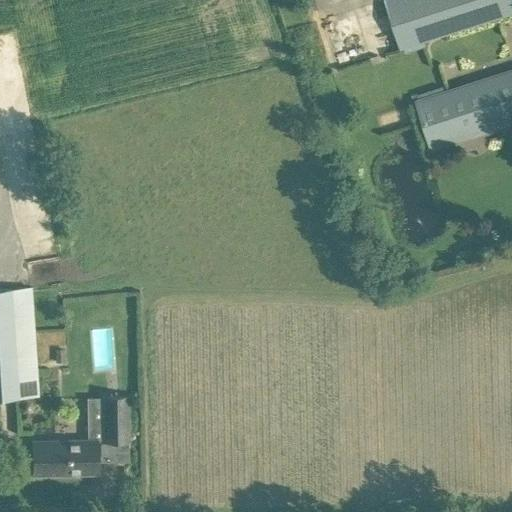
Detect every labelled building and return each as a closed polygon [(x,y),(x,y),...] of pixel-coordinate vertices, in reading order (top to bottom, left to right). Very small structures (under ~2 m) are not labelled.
[(511,0),(384,0),(400,49),(511,13),(511,0)] [(511,70),(415,101),(430,149),(511,122),(511,70)] [(0,399),(40,397),(34,288),(0,289),(0,399)] [(55,350),(56,363),(66,363),(65,349),(55,350)] [(129,441),(127,394),(103,394),(105,441),(129,441)] [(98,472),(97,452),(97,440),(33,441),(33,473),(98,472)]
